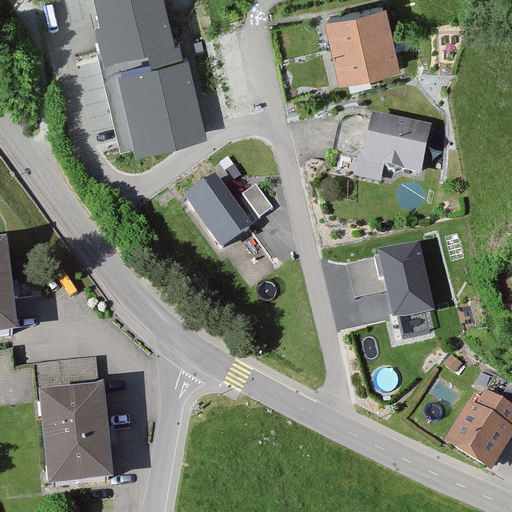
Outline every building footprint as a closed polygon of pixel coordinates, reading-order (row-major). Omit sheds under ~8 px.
[(172,40),(162,0),(100,0),(104,14),(98,15),(105,48),(100,49),(123,150),(204,133),(187,57),(183,58),(178,39),(172,40)] [(340,51),(398,38),(391,8),(333,21),(340,51)] [(278,46),(316,38),(314,25),(275,33),(278,46)] [(281,60),(319,51),(316,38),(278,46),(281,60)] [(398,38),(340,51),(346,81),(405,68),(398,38)] [(283,73),(322,65),(319,51),(281,60),(283,73)] [(286,86),(325,78),(322,65),(283,73),(286,86)] [(325,78),(286,86),(289,100),(328,91),(325,78)] [(387,171),(423,180),(434,131),(377,118),(364,176),(385,181),(387,171)] [(192,204),(229,253),(259,230),(222,181),(192,204)] [(247,199),(263,219),(274,211),(257,190),(247,199)] [(434,309),(420,241),(379,249),(393,317),(434,309)] [(25,246),(0,248),(0,341),(35,338),(25,246)] [(0,401),(25,401),(25,366),(15,366),(15,351),(0,351),(0,401)] [(42,391),(87,386),(84,359),(39,364),(42,391)] [(117,392),(52,401),(64,491),(129,482),(117,392)] [(484,416),(474,410),(452,445),(499,475),(511,453),(511,409),(495,399),(484,416)]
